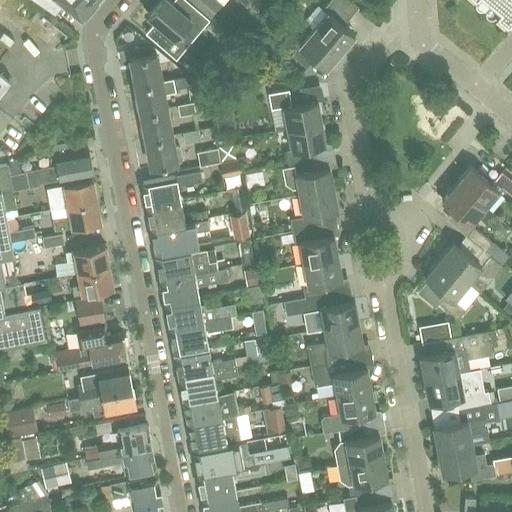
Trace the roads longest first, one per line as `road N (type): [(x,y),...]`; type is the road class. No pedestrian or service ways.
road 1 (residential): [(183,511),(97,46),(97,26),(120,0)]
road 2 (residential): [(382,285),(354,90),(410,34)]
road 3 (residential): [(425,511),(382,285)]
